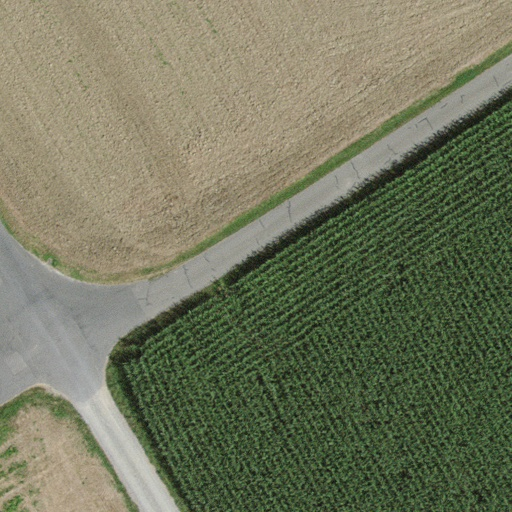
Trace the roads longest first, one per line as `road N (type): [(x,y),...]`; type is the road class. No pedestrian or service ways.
road 1 (unclassified): [(511,64),(63,345),(0,242)]
road 2 (track): [(166,511),(63,345),(0,384)]
